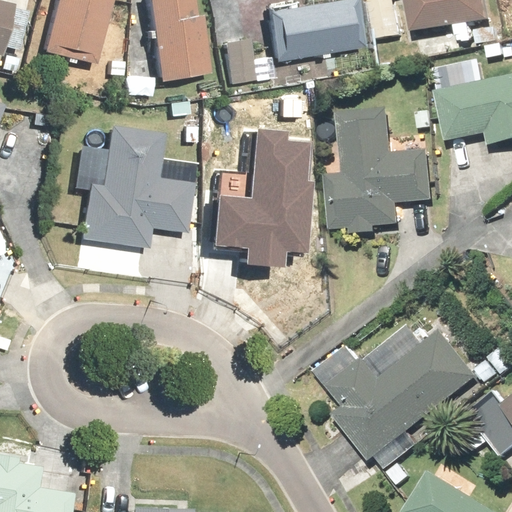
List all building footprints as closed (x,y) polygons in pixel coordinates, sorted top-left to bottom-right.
[(101,0),(43,0),(32,49),(87,62),(101,0)] [(134,0),(147,78),(198,70),(188,12),(184,12),(182,0),(134,0)] [(354,42),(348,0),(313,0),(291,3),(290,0),(282,0),(262,3),(269,54),(354,42)] [(389,0),(354,0),(363,40),(397,33),(389,0)] [(404,0),(409,30),(494,18),(491,0),(404,0)] [(0,1),(0,44),(9,47),(20,7),(0,1)] [(241,34),(214,38),(221,80),(248,76),(241,34)] [(511,74),(480,82),(474,58),(435,67),(440,91),(434,92),(446,141),(485,132),(488,146),(511,140),(511,74)] [(300,84),(265,88),(266,103),(302,99),(300,84)] [(386,104),(335,106),(338,169),(317,170),(320,229),(347,228),(347,234),(369,233),(369,224),(395,223),(394,200),(426,198),(424,147),(388,148),(386,104)] [(155,130),(100,123),(96,150),(77,147),(72,182),(76,182),(69,237),(135,245),(138,225),(176,230),(183,179),(149,174),(155,130)] [(240,131),(237,164),(208,162),(206,191),(202,191),(198,242),(289,250),(299,136),(240,131)] [(362,456),(470,372),(437,329),(416,345),(399,324),(354,359),(343,344),(308,371),(337,408),(330,414),(362,456)] [(511,360),(498,344),(471,365),(484,381),(511,360)] [(511,390),(499,400),(511,418),(511,390)] [(0,511),(58,511),(61,487),(27,484),(29,464),(14,462),(16,451),(0,449),(0,511)] [(492,511),(449,485),(456,474),(436,462),(429,473),(424,470),(398,511),(511,511),(511,496),(502,511),(492,511)] [(228,511),(229,509),(182,507),(182,501),(124,498),(122,511),(228,511)]
